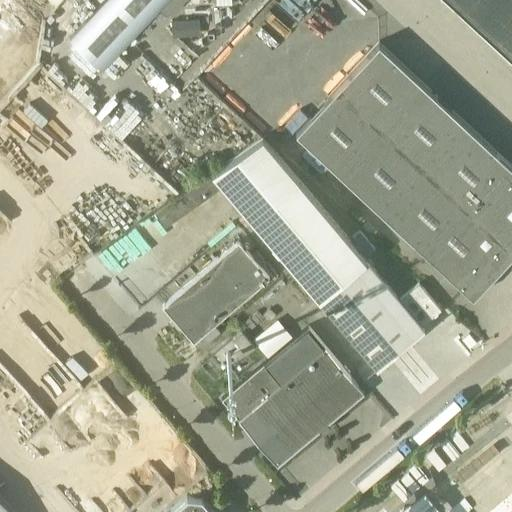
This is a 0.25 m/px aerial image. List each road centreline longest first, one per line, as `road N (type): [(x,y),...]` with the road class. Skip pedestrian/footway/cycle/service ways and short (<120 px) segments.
road 1 (unclassified): [(277,511),(94,301)]
road 2 (tertiary): [(319,511),(511,356)]
road 3 (unclassified): [(511,111),(390,0)]
